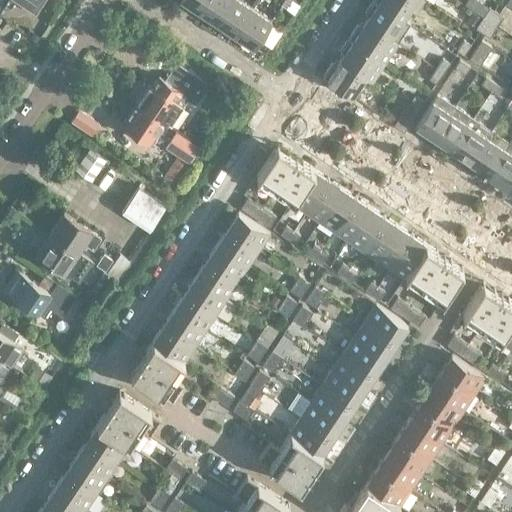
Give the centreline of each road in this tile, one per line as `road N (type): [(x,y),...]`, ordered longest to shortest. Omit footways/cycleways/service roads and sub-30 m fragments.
road 1 (residential): [(315,511),(498,232)]
road 2 (residential): [(108,371),(288,100)]
road 3 (residential): [(498,232),(288,100)]
road 4 (unclassified): [(0,159),(107,0)]
road 5 (residential): [(250,465),(108,371)]
road 6 (residential): [(14,511),(108,371)]
